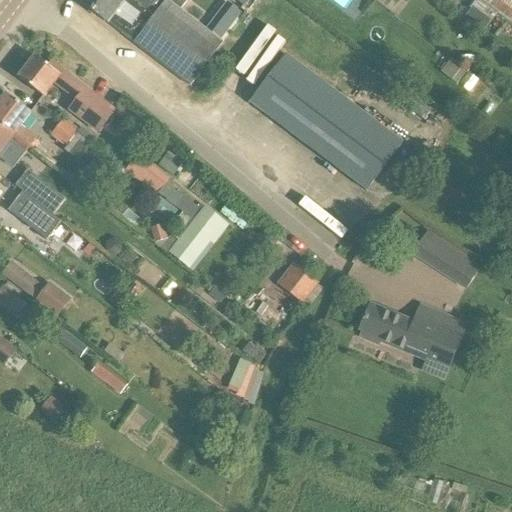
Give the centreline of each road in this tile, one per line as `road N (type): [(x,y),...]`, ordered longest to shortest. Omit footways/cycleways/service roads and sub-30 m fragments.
road 1 (track): [(234,511),(250,436),(340,262),(421,202),(492,264),(511,241)]
road 2 (unclassified): [(382,275),(340,262),(23,0)]
